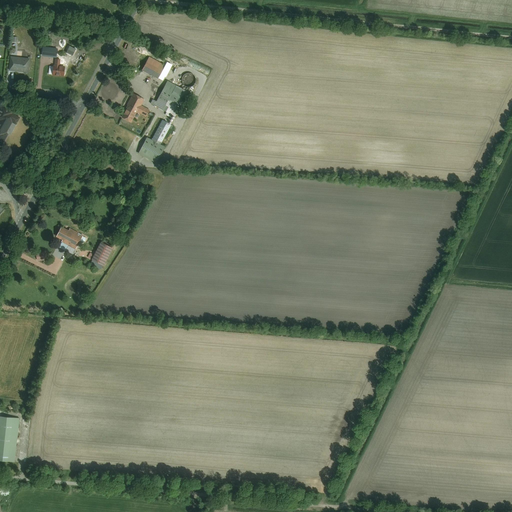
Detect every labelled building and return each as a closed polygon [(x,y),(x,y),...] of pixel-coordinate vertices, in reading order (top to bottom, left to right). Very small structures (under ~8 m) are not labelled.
[(76,49),(70,46),(67,52),(73,55),(76,49)] [(58,48),(43,47),(42,56),(57,57),(58,48)] [(30,59),(10,57),(9,71),(28,73),(30,59)] [(144,65),(161,74),(166,66),(149,57),(144,65)] [(56,65),(54,65),(53,75),(64,77),(65,66),(60,66),(61,60),(56,59),(56,65)] [(184,85),(186,87),(189,88),(191,87),(194,86),(196,85),(197,83),(197,80),(197,78),(196,76),(194,74),(192,73),(190,72),(188,72),(185,74),(183,75),(182,78),(182,80),(183,83),(184,85)] [(167,80),(154,105),(175,116),(188,91),(167,80)] [(121,116),(131,122),(144,99),(133,93),(121,116)] [(15,115),(5,109),(0,116),(0,141),(5,133),(12,121),(15,115)] [(20,118),(15,115),(12,121),(16,124),(20,118)] [(153,138),(163,143),(173,125),(163,119),(153,138)] [(9,136),(5,133),(0,141),(0,142),(4,145),(9,136)] [(69,246),(76,249),(83,235),(64,224),(56,239),(62,242),(69,246)] [(91,260),(103,266),(113,248),(101,241),(91,260)] [(69,246),(62,242),(56,253),(63,257),(69,246)] [(45,251),(36,254),(38,260),(47,258),(45,251)] [(19,417),(1,416),(0,424),(0,460),(15,462),(19,417)]
